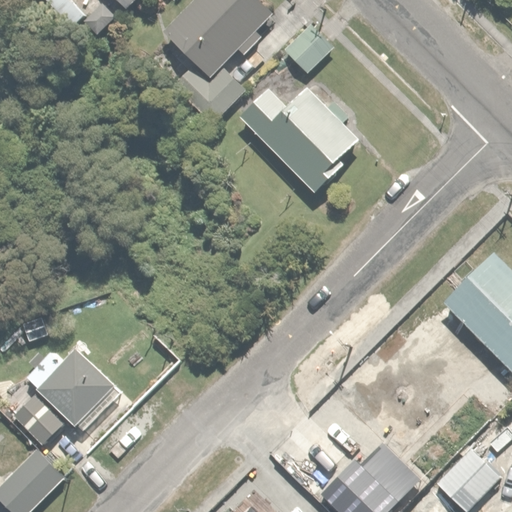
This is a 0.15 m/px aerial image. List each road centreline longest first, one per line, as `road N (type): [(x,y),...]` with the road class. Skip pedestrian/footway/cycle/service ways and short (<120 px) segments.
road 1 (residential): [(115,511),(511,120)]
road 2 (residential): [(396,0),(511,114)]
